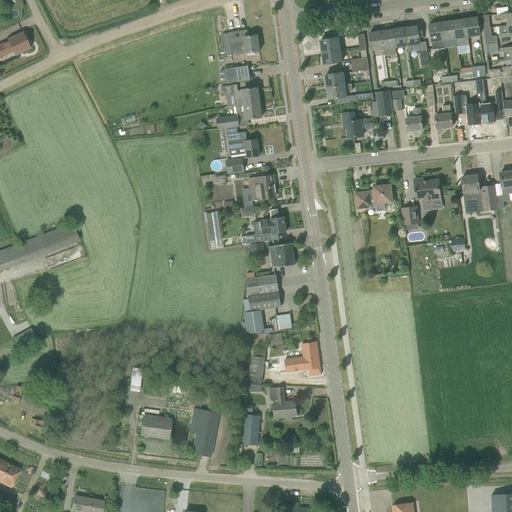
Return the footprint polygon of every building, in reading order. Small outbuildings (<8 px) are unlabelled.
[(506,18),(507,26),(511,25),(511,13),(496,15),(497,19),(506,18)] [(465,20),(468,37),(480,35),(478,18),(465,20)] [(454,21),(456,39),(457,47),(469,45),(468,37),(465,20),(454,21)] [(442,23),(444,40),(456,39),(454,21),(442,23)] [(444,40),(442,23),(429,25),(433,50),(446,48),(444,40)] [(498,34),(499,39),(511,37),(511,25),(507,26),(498,27),(499,34),(498,34)] [(405,28),(407,46),(420,44),(417,27),(405,28)] [(393,30),(396,47),(407,46),(405,28),(393,30)] [(229,33),(232,56),(259,52),(257,36),(248,37),(247,30),(229,33)] [(381,32),(384,49),(396,47),(393,30),(381,32)] [(8,41),(0,44),(0,57),(13,52),(15,56),(30,48),(22,32),(7,39),(8,41)] [(369,33),(372,51),(384,49),(381,32),(369,33)] [(358,35),(359,47),(366,46),(364,34),(358,35)] [(485,37),(486,46),(497,44),(496,36),(485,37)] [(321,41),(322,53),(340,50),(338,38),(321,41)] [(486,46),(486,54),(498,52),(497,44),(486,46)] [(503,53),(504,60),(511,59),(511,47),(500,48),(500,53),(503,53)] [(322,53),(324,65),(342,63),(340,50),(322,53)] [(419,51),(421,67),(429,66),(429,65),(428,65),(428,61),(426,50),(419,51)] [(502,68),(502,72),(511,70),(511,59),(504,60),(511,59),(511,67),(502,68)] [(473,71),(474,78),(486,77),(485,66),(472,68),(473,71)] [(225,70),(227,83),(250,80),(248,67),(225,70)] [(488,71),(489,78),(501,77),(500,69),(488,71)] [(473,71),(461,72),(462,79),(474,78),(473,71)] [(325,76),(327,88),(345,85),(343,73),(325,76)] [(484,80),(476,81),(478,104),(479,104),(481,123),(487,123),(487,125),(494,124),(494,122),(495,122),(495,121),(494,110),(497,109),(497,110),(504,109),(502,92),(495,93),(496,102),(486,103),(484,80)] [(327,88),(329,100),(347,97),(346,91),(352,90),(351,84),(345,85),(327,88)] [(234,85),(221,87),(222,95),(235,93),(234,92),(234,85)] [(426,86),(428,107),(435,106),(433,85),(426,86)] [(235,93),(236,106),(259,103),(257,88),(242,90),(242,91),(234,92),(235,93)] [(390,91),(375,93),(376,102),(371,102),(373,118),(393,115),(390,91)] [(356,96),(356,102),(366,101),(373,101),(372,94),(356,96)] [(466,95),(454,97),(456,114),(467,113),(469,125),(480,124),(481,124),(481,123),(479,104),(478,104),(468,105),(466,95)] [(400,100),(393,101),(394,111),(402,110),(400,100)] [(240,115),(240,120),(246,119),(246,120),(261,118),(259,103),(236,106),(238,115),(240,115)] [(444,115),(436,116),(437,128),(453,127),(452,114),(451,114),(450,105),(443,106),(444,115)] [(415,118),(406,119),(408,132),(423,130),(421,117),(420,109),(414,110),(415,118)] [(353,112),(342,113),(343,122),(346,122),(347,129),(348,138),(363,136),(362,129),(368,129),(374,128),(373,120),(361,121),(361,120),(356,120),(354,121),(353,112)] [(216,119),(218,130),(227,128),(227,129),(237,128),(237,127),(240,127),(238,116),(216,119)] [(201,121),(197,126),(203,131),(207,126),(201,121)] [(237,128),(227,129),(229,141),(230,149),(246,147),(247,158),(249,157),(259,156),(257,140),(247,141),(246,132),(245,132),(238,133),(237,128)] [(226,162),(227,174),(244,172),(242,160),(226,162)] [(494,186),(497,209),(497,208),(497,210),(503,202),(510,201),(509,194),(511,193),(511,171),(500,173),(502,196),(496,197),(494,186)] [(264,177),(250,179),(251,185),(251,192),(253,201),(256,200),(256,201),(259,201),(259,200),(275,198),(274,193),(276,193),(275,185),(273,185),(273,181),(275,181),(274,176),(272,176),(264,177)] [(478,176),(462,177),(464,193),(465,202),(474,201),(478,201),(478,202),(478,205),(482,204),(483,211),(497,210),(497,208),(497,209),(494,186),(479,188),(478,176)] [(422,199),(423,202),(441,200),(439,180),(424,182),(423,179),(414,180),(416,200),(422,199)] [(370,192),(355,194),(356,209),(372,207),(376,206),(376,210),(379,211),(382,211),(385,209),(384,203),(393,202),(391,185),(374,187),(374,192),(370,193),(370,192)] [(233,201),(223,203),(225,211),(234,209),(233,201)] [(406,226),(406,230),(416,229),(416,224),(418,224),(416,207),(402,209),(404,226),(406,226)] [(262,234),(246,236),(247,244),(266,241),(266,235),(276,234),(286,232),(284,217),(279,218),(278,209),(269,210),(270,219),(260,220),(262,234)] [(217,212),(206,214),(211,248),(222,246),(217,212)] [(0,251),(0,270),(79,240),(73,223),(0,251)] [(487,237),(483,243),(493,251),(497,245),(487,237)] [(463,239),(456,239),(457,251),(465,250),(463,239)] [(270,248),(273,267),(279,266),(279,267),(295,265),(292,244),(276,246),(277,247),(270,248)] [(247,279),(252,312),(281,308),(276,275),(255,278),(254,273),(247,274),(247,279)] [(264,331),(261,311),(246,313),(249,333),(264,331)] [(289,314),(275,316),(277,330),(291,328),(289,314)] [(21,353),(39,343),(31,328),(12,339),(21,353)] [(281,333),(268,336),(270,350),(284,347),(281,333)] [(265,336),(258,338),(260,347),(267,345),(265,336)] [(308,369),(309,376),(321,374),(316,343),(302,345),(304,357),(285,360),(287,372),(308,369)] [(252,356),(250,369),(251,369),(263,371),(266,349),(254,348),(253,356),(252,356)] [(129,391),(139,392),(142,369),(132,368),(129,391)] [(276,388),(269,389),(270,396),(272,396),(273,404),(274,404),(275,418),(297,416),(295,401),(285,403),(283,387),(276,388)] [(21,408),(48,415),(51,406),(52,399),(25,392),(23,398),(21,408)] [(194,409),(190,432),(196,433),(195,443),(193,453),(210,457),(212,447),(218,414),(194,409)] [(260,416),(246,415),(244,445),(258,446),(260,416)] [(141,435),(168,438),(170,422),(143,418),(141,435)] [(0,460),(0,482),(11,488),(20,470),(0,460)] [(511,511),(511,493),(491,495),(492,511),(511,511)] [(75,496),(72,511),(76,511),(101,511),(104,501),(75,496)] [(412,503),(392,506),(393,511),(413,511),(412,503)]
